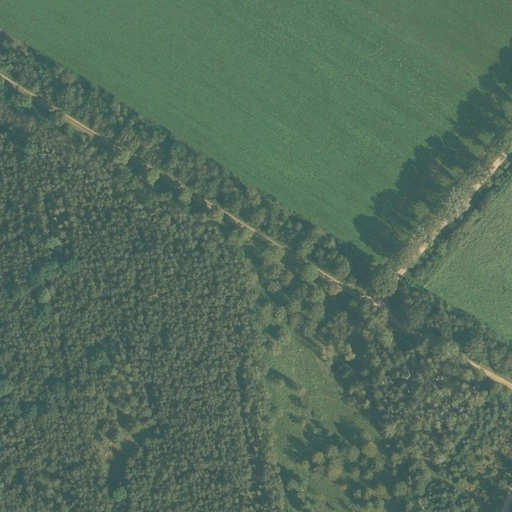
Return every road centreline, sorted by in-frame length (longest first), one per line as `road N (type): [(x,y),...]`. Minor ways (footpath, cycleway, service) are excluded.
road 1 (track): [(386,307),(367,305),(0,80)]
road 2 (track): [(386,307),(511,159)]
road 3 (track): [(511,392),(386,307)]
